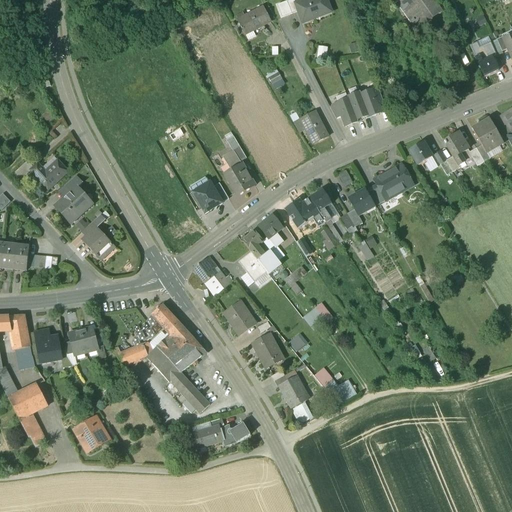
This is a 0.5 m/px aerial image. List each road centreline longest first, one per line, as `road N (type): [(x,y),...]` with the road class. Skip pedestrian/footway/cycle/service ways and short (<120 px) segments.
road 1 (track): [(511,374),(390,391),(276,445),(182,472),(78,468),(0,478)]
road 2 (residential): [(511,89),(315,168),(165,277)]
road 3 (residential): [(165,277),(68,103),(50,0)]
road 4 (residential): [(165,277),(276,445),(304,511)]
road 5 (residential): [(98,294),(0,175)]
